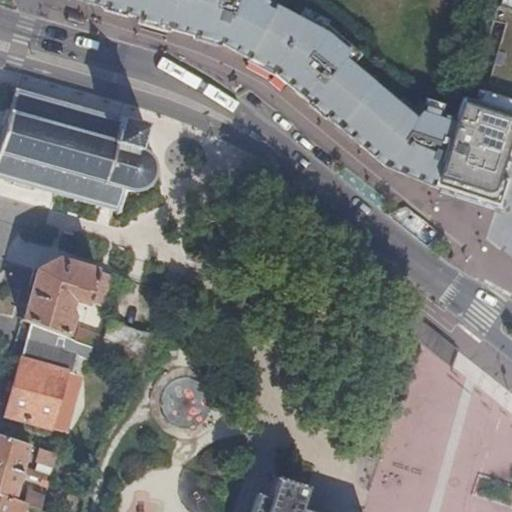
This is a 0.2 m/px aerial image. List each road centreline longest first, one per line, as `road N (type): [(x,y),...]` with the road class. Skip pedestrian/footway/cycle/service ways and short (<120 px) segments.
road 1 (tertiary): [(346,203),(262,131),(166,71),(0,22)]
road 2 (tertiary): [(0,60),(148,101),(262,151),(346,203)]
road 3 (tertiary): [(346,203),(478,306)]
